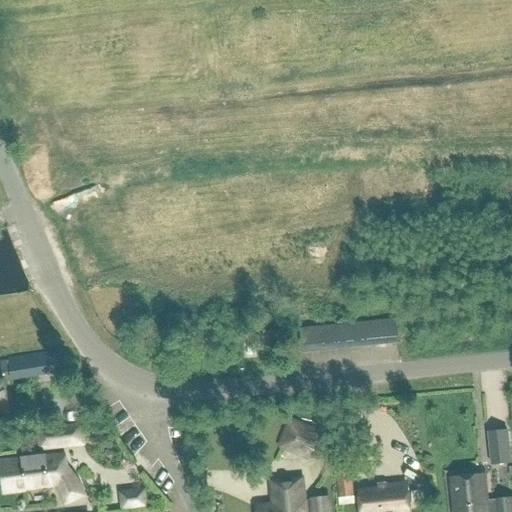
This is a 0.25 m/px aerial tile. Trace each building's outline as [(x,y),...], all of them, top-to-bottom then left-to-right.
[(394,317),(382,318),(385,342),(397,341),(394,317)] [(382,318),(370,320),(373,343),(385,342),(382,318)] [(370,320),(359,321),(361,344),(373,343),(370,320)] [(359,321),(347,322),(349,346),(361,344),(359,321)] [(347,322),(335,323),(337,347),(349,346),(347,322)] [(335,323),(323,325),(325,348),(337,347),(335,323)] [(323,325),(311,326),(313,349),(325,348),(323,325)] [(311,326),(299,327),(301,351),(313,349),(311,326)] [(263,330),(264,343),(281,342),(280,329),(263,330)] [(10,379),(36,375),(65,371),(61,348),(33,354),(33,352),(7,355),(10,379)] [(72,406),(53,407),(53,418),(73,417),(72,406)] [(319,432),(290,421),(279,447),(308,459),(319,432)] [(510,463),(507,430),(488,432),(491,465),(510,463)] [(25,490),(25,487),(56,484),(65,502),(84,493),(77,478),(67,466),(65,453),(22,458),(22,459),(0,461),(0,462),(3,493),(25,490)] [(335,467),(338,497),(354,496),(351,466),(335,467)] [(454,511),(511,511),(511,498),(486,501),(483,475),(452,478),(454,511)] [(307,511),(304,477),(271,481),(274,511),(307,511)] [(409,511),(406,484),(385,486),(385,482),(378,483),(378,487),(359,489),(361,511),(409,511)] [(145,488),(118,492),(120,511),(148,508),(145,488)] [(326,511),(325,498),(313,500),(314,511),(326,511)]
